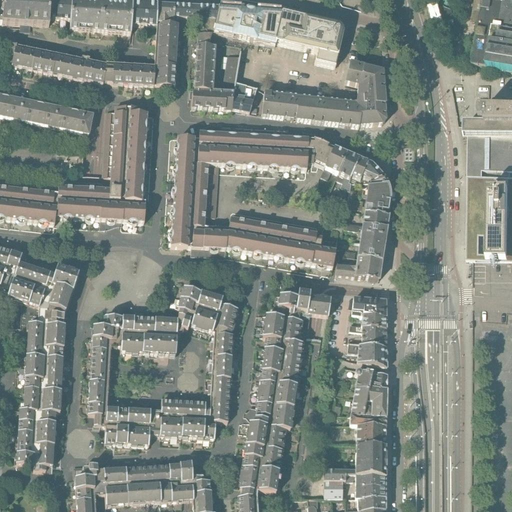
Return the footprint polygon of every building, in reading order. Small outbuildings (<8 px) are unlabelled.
[(48,29),(49,22),(50,1),(40,0),(3,0),(1,26),(48,29)] [(511,0),(484,0),(472,69),(492,72),(511,75),(511,0)] [(59,22),(70,23),(71,2),(60,1),(50,1),(49,22),(59,22)] [(96,36),(106,37),(120,38),(130,38),(131,30),(131,29),(132,6),(121,5),(108,4),(98,3),(86,3),(71,2),(70,23),(69,34),(85,35),(96,36)] [(156,30),(156,28),(157,8),(145,7),(132,6),(131,29),(144,30),(156,30)] [(439,6),(427,9),(433,29),(444,26),(439,6)] [(174,29),(174,21),(175,9),(157,8),(156,28),(174,29)] [(189,22),(200,23),(199,39),(198,38),(197,49),(209,50),(209,45),(211,40),(217,11),(200,10),(190,10),(186,9),(175,9),(174,21),(186,22),(189,22)] [(275,48),(275,46),(282,15),(217,11),(211,40),(213,35),(232,39),(275,48)] [(282,15),(275,46),(283,48),(282,48),(317,56),(314,66),(335,71),(342,36),(343,35),(342,34),(342,32),(341,31),(341,30),(340,29),(338,28),(337,28),(282,15)] [(154,69),(175,71),(177,39),(177,29),(174,29),(156,28),(156,30),(156,38),(153,38),(153,43),(155,43),(155,48),(152,48),(152,53),(155,53),(154,58),(152,58),(152,63),(154,63),(154,69)] [(11,69),(22,72),(26,51),(27,49),(22,48),(21,50),(10,48),(8,57),(13,58),(11,69)] [(196,60),(215,61),(215,50),(209,50),(197,49),(196,49),(196,54),(197,54),(196,60)] [(22,72),(32,74),(36,53),(37,51),(32,50),(31,52),(26,51),(22,72)] [(42,76),(46,55),(47,53),(42,52),(41,54),(36,53),(32,74),(42,76)] [(42,76),(52,78),(56,57),(57,55),(52,54),(51,56),(46,55),(42,76)] [(52,78),(62,80),(66,59),(67,57),(62,56),(61,58),(56,57),(52,78)] [(62,80),(72,82),(77,61),(76,61),(77,59),(72,58),(71,60),(66,59),(62,80)] [(234,90),(235,86),(239,60),(232,59),(227,58),(222,88),(232,90),(234,90)] [(72,82),(83,84),(87,61),(82,60),(81,62),(77,61),(72,82)] [(196,71),(214,72),(215,61),(196,60),(195,60),(195,65),(196,65),(196,71)] [(83,84),(93,86),(97,66),(97,63),(87,61),(83,84)] [(123,89),(124,68),(124,65),(113,64),(113,67),(112,72),(106,71),(103,70),(101,71),(98,85),(102,85),(101,88),(102,88),(103,87),(111,87),(111,88),(123,89)] [(133,89),(134,68),(134,66),(129,65),(129,68),(124,68),(123,89),(133,89)] [(96,87),(101,88),(102,85),(98,85),(101,71),(103,70),(106,71),(112,72),(113,67),(106,66),(106,67),(100,66),(97,66),(93,86),(96,87)] [(143,90),(144,69),(144,66),(139,66),(139,69),(134,68),(133,89),(143,90)] [(384,108),(384,100),(382,75),(364,70),(349,66),(344,86),(357,90),(356,107),(264,96),(261,120),(295,123),(295,124),(354,131),(359,131),(359,130),(382,128),(385,124),(384,108)] [(144,69),(143,90),(153,90),(173,91),(175,71),(154,69),(144,69)] [(195,82),(213,83),(214,72),(196,71),(195,71),(194,76),(195,76),(195,82)] [(205,94),(213,94),(213,83),(195,82),(194,82),(194,87),(195,87),(194,93),(205,94)] [(235,86),(231,114),(249,117),(256,92),(238,87),(235,86)] [(202,113),(204,113),(205,94),(194,93),(194,96),(192,96),(191,112),(196,113),(196,112),(202,112),(202,113)] [(217,114),(218,113),(219,95),(213,94),(205,94),(204,113),(207,113),(207,112),(212,113),(212,114),(217,114)] [(231,115),(231,114),(233,95),(219,95),(218,113),(223,113),(223,114),(231,115)] [(0,120),(17,124),(21,104),(0,99),(0,120)] [(17,124),(52,131),(57,111),(21,104),(17,124)] [(52,131),(70,135),(88,138),(92,119),(57,111),(52,131)] [(508,173),(511,173),(511,113),(480,114),(478,117),(478,122),(480,125),(484,126),(484,128),(477,128),(477,139),(467,138),(467,146),(467,176),(507,177),(508,173)] [(142,194),(142,183),(143,172),(144,161),(144,150),(145,140),(146,129),(146,118),(114,116),(106,116),(105,126),(105,137),(104,148),(103,159),(103,170),(102,180),(102,181),(110,182),(110,192),(110,193),(105,193),(99,192),(89,192),(79,191),(68,190),(58,190),(57,197),(46,196),(34,194),(23,193),(11,192),(0,190),(0,222),(8,224),(19,225),(31,226),(42,228),(54,229),(55,222),(66,223),(77,223),(87,224),(97,224),(100,225),(99,233),(103,233),(105,233),(105,225),(108,225),(110,225),(120,226),(132,227),(144,227),(144,218),(145,205),(141,204),(142,194)] [(224,261),(225,253),(236,255),(246,257),(257,259),(267,261),(278,263),(289,265),(299,266),(310,268),(321,270),(332,272),(333,265),(335,253),(324,251),(320,250),(321,241),(316,240),(316,237),(305,235),(294,233),(284,231),(273,229),(263,227),(252,225),(241,223),(231,222),(230,221),(228,232),(214,231),(208,231),(204,230),(204,220),(215,221),(215,210),(216,199),(217,187),(217,176),(218,169),(219,169),(241,171),(262,172),(284,173),(306,175),(306,169),(312,169),(312,168),(322,173),(323,172),(332,151),(321,146),(313,143),(308,143),(286,141),(264,140),(242,139),(221,137),(222,129),(216,129),(215,137),(210,137),(206,136),(199,136),(198,143),(177,142),(176,152),(176,163),(175,174),(174,185),(173,196),(173,207),(172,218),(171,229),(171,240),(170,251),(192,252),(192,255),(194,257),(202,258),(203,258),(205,258),(207,256),(207,253),(218,254),(219,254),(218,260),(224,261)] [(335,184),(335,183),(347,157),(333,151),(332,151),(323,172),(324,172),(329,175),(328,183),(335,184)] [(350,194),(351,186),(348,186),(359,162),(347,157),(335,183),(342,186),(340,191),(349,195),(349,194),(350,194)] [(359,186),(368,186),(372,185),(384,182),(372,168),(359,162),(348,186),(351,186),(359,186)] [(507,177),(467,176),(466,264),(511,264),(511,173),(508,173),(507,177)] [(368,186),(364,209),(361,209),(362,204),(353,202),(354,195),(350,194),(347,212),(360,214),(360,215),(364,216),(365,216),(368,216),(368,217),(380,219),(381,215),(387,216),(388,208),(389,208),(390,208),(391,204),(391,201),(390,198),(390,194),(389,191),(388,188),(386,185),(385,185),(384,186),(383,184),(384,183),(384,182),(372,185),(368,186)] [(344,230),(385,236),(388,220),(380,219),(368,217),(368,216),(365,216),(364,216),(362,229),(349,227),(350,220),(344,219),(343,227),(344,227),(344,230)] [(355,264),(380,268),(385,236),(344,230),(343,233),(360,235),(355,264)] [(411,244),(411,241),(413,239),(411,237),(411,234),(406,234),(406,237),(403,239),(406,241),(406,244),(411,244)] [(24,396),(23,404),(23,411),(22,411),(22,414),(19,414),(19,415),(19,421),(17,421),(17,425),(18,425),(18,432),(17,432),(16,436),(17,436),(17,443),(16,443),(16,446),(16,450),(17,450),(16,456),(16,464),(15,464),(15,468),(16,468),(16,469),(32,470),(33,470),(32,475),(52,476),(52,470),(53,470),(53,467),(52,466),(53,459),(54,459),(54,458),(54,456),(53,456),(53,448),(54,441),(55,441),(55,438),(55,434),(54,434),(54,427),(55,420),(56,420),(56,417),(59,417),(59,416),(60,416),(61,413),(60,413),(60,406),(60,398),(61,398),(62,395),(61,395),(61,387),(62,387),(62,383),(62,380),(61,380),(61,373),(63,373),(63,369),(62,369),(62,362),(63,362),(64,358),(63,358),(63,351),(64,351),(64,348),(63,348),(63,341),(64,341),(64,340),(64,339),(59,338),(60,334),(60,331),(60,330),(64,330),(64,329),(63,329),(63,327),(63,319),(63,318),(64,316),(64,315),(65,315),(67,308),(71,295),(72,295),(78,278),(60,272),(52,270),(42,267),(32,263),(28,262),(28,260),(22,257),(21,257),(20,258),(18,257),(17,258),(11,256),(3,254),(4,253),(1,252),(0,253),(0,252),(0,289),(6,292),(6,293),(9,294),(7,301),(28,308),(38,311),(38,314),(38,317),(37,333),(37,334),(27,334),(27,338),(26,338),(26,342),(27,342),(26,349),(25,349),(25,353),(26,353),(26,360),(25,360),(24,363),(25,364),(25,370),(25,378),(24,378),(23,381),(23,382),(24,382),(24,389),(23,389),(23,393),(23,396),(24,396)] [(380,268),(355,264),(354,270),(336,268),(334,279),(378,284),(380,268)] [(177,441),(177,443),(180,443),(180,442),(181,442),(188,442),(188,443),(192,443),(195,444),(195,442),(203,443),(209,443),(209,445),(213,445),(213,443),(214,443),(215,426),(227,427),(227,415),(218,414),(218,403),(228,404),(229,404),(229,401),(228,401),(229,393),(230,393),(230,390),(229,390),(229,383),(229,382),(231,383),(231,379),(229,379),(230,372),(231,371),(231,368),(230,368),(231,360),(231,354),(232,354),(232,350),(233,347),(231,347),(232,339),(230,339),(230,335),(233,327),(234,328),(235,325),(234,324),(236,317),(237,317),(238,314),(237,314),(237,313),(220,308),(222,302),(221,301),(222,300),(219,299),(218,301),(212,298),(204,296),(205,295),(202,294),(201,295),(200,295),(200,296),(183,291),(183,292),(182,292),(181,295),(182,295),(180,302),(178,309),(177,309),(176,312),(177,312),(177,313),(179,314),(176,323),(173,323),(166,323),(158,322),(159,321),(155,321),(151,321),(151,322),(144,321),(137,321),(137,320),(133,319),(130,319),(130,321),(122,320),(122,321),(104,320),(104,328),(103,328),(103,331),(93,330),(93,331),(92,336),(92,342),(91,342),(90,345),(92,345),(91,353),(91,360),(90,360),(89,363),(91,363),(90,371),(89,370),(89,374),(89,378),(90,378),(90,385),(89,392),(88,392),(88,396),(87,400),(89,400),(88,407),(87,407),(87,410),(88,410),(88,418),(94,419),(94,430),(97,430),(105,430),(104,448),(112,448),(111,449),(115,450),(115,448),(122,449),(122,450),(123,450),(126,450),(129,451),(129,449),(137,450),(144,450),(144,451),(147,452),(147,450),(148,450),(149,440),(159,440),(159,442),(163,442),(163,440),(170,441),(177,441)] [(249,414),(247,415),(246,416),(246,418),(245,421),(249,425),(248,427),(247,427),(247,428),(247,430),(248,430),(247,438),(246,445),(245,445),(244,448),(244,452),(245,452),(244,459),(243,466),(242,466),(241,468),(241,470),(242,470),(241,477),(240,477),(240,480),(239,484),(240,484),(239,492),(241,492),(241,494),(241,496),(241,500),(238,500),(238,508),(237,508),(237,511),(257,511),(257,510),(257,504),(259,504),(259,499),(256,499),(257,494),(275,497),(275,496),(276,496),(277,493),(275,492),(276,485),(278,478),(279,478),(279,475),(278,475),(278,473),(279,467),(280,468),(281,464),(281,461),(280,460),(281,453),(282,446),(283,446),(284,444),(284,439),(283,439),(284,434),(284,432),(289,433),(290,425),(292,426),(292,422),(291,422),(292,418),(292,415),(293,416),(294,411),(294,407),(293,407),(294,401),(295,393),(296,393),(297,390),(296,389),(297,382),(298,382),(298,379),(299,375),(298,375),(299,368),(300,368),(300,366),(301,365),(299,364),(300,357),(302,357),(302,356),(302,354),(301,354),(302,346),(298,345),(299,339),(300,339),(300,335),(301,332),(300,332),(301,320),(306,320),(309,321),(309,319),(317,320),(320,321),(327,322),(327,321),(334,322),(335,317),(328,316),(330,303),(323,302),(320,302),(316,301),(309,300),(309,298),(298,296),(297,302),(279,300),(278,300),(277,304),(278,304),(277,311),(276,318),(275,318),(275,321),(265,320),(263,320),(263,323),(264,324),(263,331),(262,338),(261,338),(261,340),(260,341),(262,342),(264,342),(264,345),(265,346),(265,350),(264,353),(263,353),(263,356),(264,356),(263,361),(263,363),(262,363),(261,367),(262,367),(261,374),(260,381),(259,381),(258,385),(260,385),(259,392),(257,392),(257,395),(256,399),(258,399),(257,406),(256,410),(256,412),(249,411),(249,414)] [(362,318),(385,321),(385,305),(374,304),(363,303),(363,311),(362,315),(362,318)] [(360,330),(385,333),(385,321),(362,318),(362,315),(351,314),(351,320),(361,321),(360,330)] [(361,348),(386,351),(385,333),(360,330),(350,329),(349,334),(360,336),(361,348)] [(386,351),(361,348),(358,348),(348,347),(347,356),(357,357),(356,366),(386,372),(386,351)] [(369,394),(386,394),(386,379),(357,373),(354,375),(354,378),(356,380),(356,383),(368,386),(368,390),(369,390),(369,394)] [(354,391),(353,402),(350,419),(385,422),(385,407),(386,394),(369,394),(369,390),(368,390),(368,386),(356,383),(354,391)] [(345,397),(342,396),(343,390),(337,389),(336,393),(335,393),(334,399),(344,401),(345,397)] [(356,430),(385,431),(385,422),(350,419),(349,419),(349,430),(356,430)] [(355,449),(384,451),(385,431),(356,430),(355,449)] [(384,481),(384,463),(384,451),(355,449),(355,462),(354,474),(354,479),(355,479),(384,481)] [(75,511),(95,511),(95,508),(98,507),(97,503),(95,503),(94,499),(98,498),(98,499),(100,499),(104,499),(105,511),(182,505),(188,505),(192,505),(192,507),(192,511),(211,511),(211,506),(210,484),(202,485),(202,479),(191,480),(191,475),(191,467),(190,467),(179,468),(104,473),(102,473),(102,474),(96,474),(96,470),(95,470),(94,470),(92,470),(90,470),(88,471),(82,471),(82,472),(77,472),(74,476),(75,482),(74,482),(75,511)] [(354,474),(323,474),(323,484),(344,485),(344,479),(354,479),(354,474)] [(355,491),(385,491),(384,481),(355,479),(355,491)] [(326,502),(339,502),(339,487),(323,487),(323,503),(326,502)] [(354,503),(385,501),(385,491),(355,491),(354,503)] [(384,511),(385,501),(354,503),(344,502),(344,511),(384,511)]
